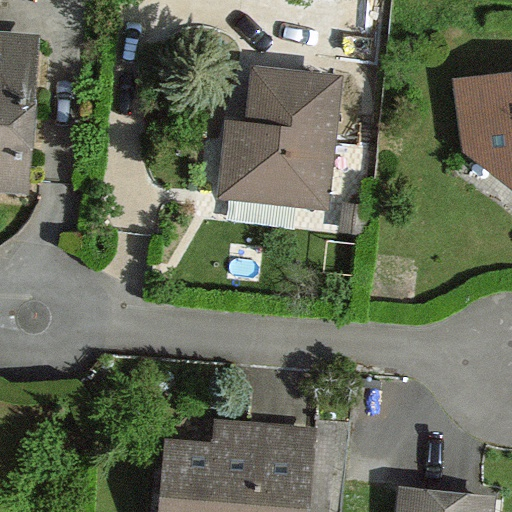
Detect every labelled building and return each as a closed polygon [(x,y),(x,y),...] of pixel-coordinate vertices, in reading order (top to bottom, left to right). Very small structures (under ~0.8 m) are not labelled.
[(41,44),(0,40),(0,181),(28,184),(41,44)] [(243,140),(237,186),(333,196),(348,76),(272,69),(265,125),(263,142),(249,140),(243,140)] [(511,73),(490,77),(495,114),(476,141),(511,167),(511,73)] [(467,81),(476,141),(495,114),(490,77),(467,81)] [(251,123),(249,140),(263,142),(265,125),(251,123)] [(365,207),(345,205),(343,228),(362,230),(365,207)] [(227,430),(223,460),(246,462),(249,431),(227,430)] [(307,491),(313,437),(249,431),(246,462),(223,460),(177,456),(172,511),(299,511),(302,492),(307,491)] [(478,511),(480,497),(401,491),(399,511),(478,511)]
